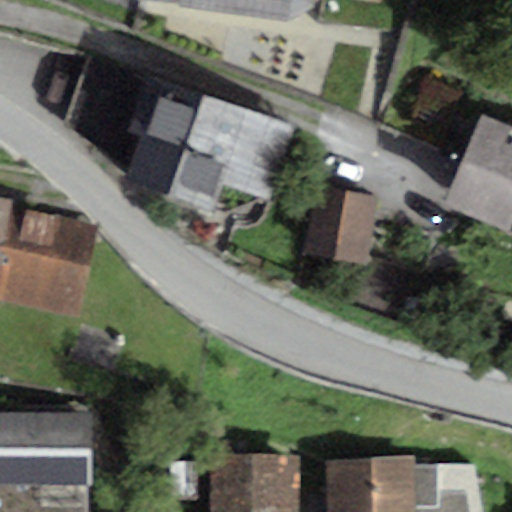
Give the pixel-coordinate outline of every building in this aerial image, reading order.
[(149,0),(149,3),(193,9),(192,16),(308,32),(313,0),(149,0)] [(305,132),(163,88),(134,180),(231,211),(238,188),(283,203),(305,132)] [(511,126),(497,120),(461,203),(511,224),(511,126)] [(388,203),(328,196),(320,261),(381,268),(388,203)] [(108,233),(0,210),(0,338),(1,338),(7,309),(89,326),(108,233)] [(90,511),(92,421),(0,420),(0,511),(90,511)] [(298,511),(300,457),(212,455),(210,511),(298,511)] [(409,462),(332,465),(334,511),(477,511),(470,469),(409,473),(409,462)]
